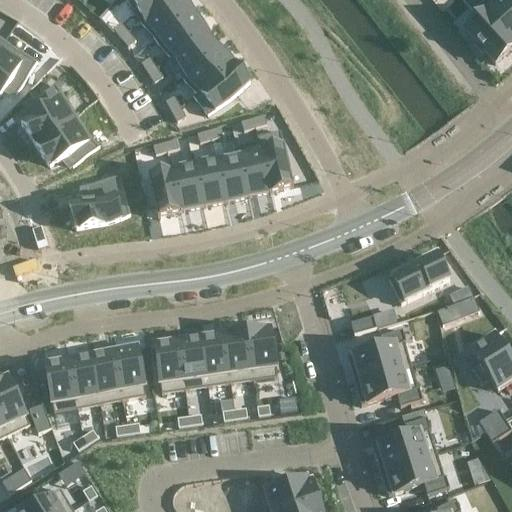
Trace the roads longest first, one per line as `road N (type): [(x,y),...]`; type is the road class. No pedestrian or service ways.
road 1 (residential): [(0,313),(253,267),(290,253)]
road 2 (residential): [(290,253),(365,511)]
road 3 (residential): [(217,0),(314,137),(357,228)]
road 4 (residential): [(357,228),(420,200),(510,134)]
road 5 (residential): [(510,134),(412,0)]
